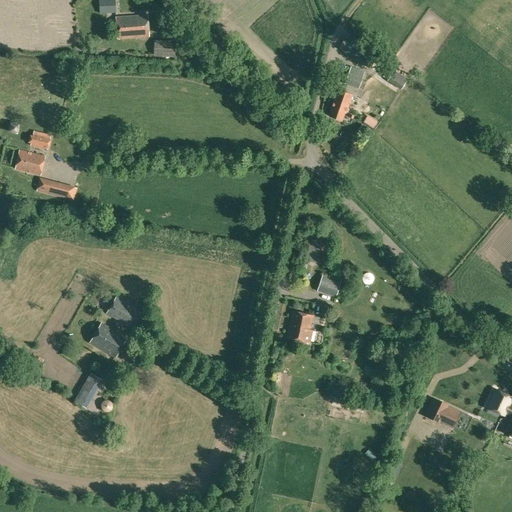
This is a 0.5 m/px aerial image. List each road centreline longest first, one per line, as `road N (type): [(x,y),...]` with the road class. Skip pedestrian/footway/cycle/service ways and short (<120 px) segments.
road 1 (unclassified): [(230,511),(311,161)]
road 2 (unclassified): [(511,367),(354,208),(315,155)]
road 3 (unclassified): [(69,164),(311,161)]
road 4 (unclassified): [(315,155),(298,119),(170,0)]
road 5 (track): [(306,133),(340,25),(360,0)]
road 6 (unknown): [(254,403),(144,342)]
